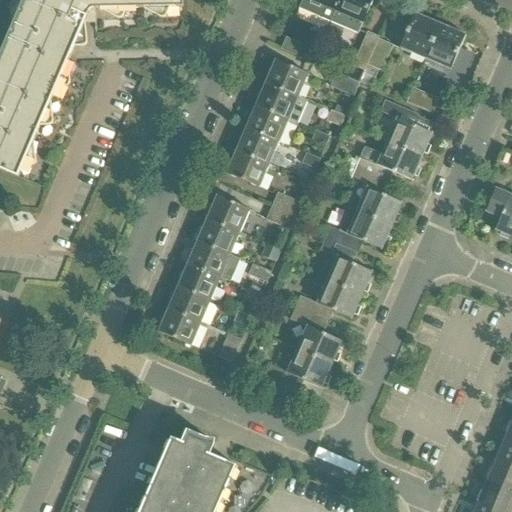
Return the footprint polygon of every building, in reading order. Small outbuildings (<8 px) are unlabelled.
[(25,0),(23,5),(14,5),(13,6),(12,7),(11,8),(11,9),(13,28),(0,59),(0,170),(19,179),(87,18),(96,18),(96,10),(183,8),(183,0),(25,0)] [(303,0),(300,9),(319,18),(333,24),(338,13),(343,0),(303,0)] [(343,0),(338,13),(333,24),(361,35),(365,25),(375,0),(343,0)] [(418,15),(402,50),(428,61),(443,26),(418,15)] [(453,73),(469,37),(443,26),(428,61),(453,73)] [(381,39),(370,34),(354,68),(366,73),(368,67),(380,41),(381,39)] [(283,51),(316,67),(322,54),(288,39),(283,51)] [(383,74),(395,47),(380,41),(368,67),(383,74)] [(308,77),(276,63),(266,86),(298,100),(299,98),(308,77)] [(330,89),(353,99),(359,85),(336,75),(330,89)] [(257,107),(289,121),(287,124),(298,128),(309,102),(299,98),(298,100),(266,86),(257,107)] [(441,101),(415,90),(408,105),(434,116),(441,101)] [(386,103),(382,114),(398,121),(388,144),(423,160),(434,137),(432,136),(435,127),(419,120),(419,118),(386,103)] [(289,121),(257,107),(247,129),(279,143),(287,124),(289,121)] [(346,117),(331,111),(327,122),(342,128),(346,117)] [(279,143),(247,129),(237,151),(270,165),(279,143)] [(312,142),(326,148),(330,138),(316,132),(312,142)] [(360,160),(356,170),(357,171),(390,185),(395,174),(413,183),(423,160),(388,144),(382,157),(365,150),(360,160)] [(228,174),(260,188),(270,165),(237,151),(228,174)] [(320,160),(306,154),(302,165),(316,170),(320,160)] [(356,170),(350,182),(368,190),(358,212),(358,213),(393,229),(404,205),(385,196),(390,185),(357,171),(356,170)] [(511,196),(495,190),(486,213),(500,219),(495,231),(511,238),(511,196)] [(300,203),(278,193),(272,207),(295,216),(300,203)] [(250,211),(218,197),(208,221),(240,235),(250,211)] [(266,220),(289,229),(295,216),(272,207),(266,220)] [(332,228),(327,240),(360,255),(365,243),(383,251),(393,229),(358,213),(358,212),(350,209),(340,232),(332,228)] [(240,235),(208,221),(198,244),(230,257),(231,256),(240,235)] [(327,240),(321,252),(338,259),(327,283),(363,298),(373,274),(355,266),(360,255),(327,240)] [(188,265),(220,279),(221,279),(231,283),(241,260),(231,256),(230,257),(198,244),(188,265)] [(220,279),(188,265),(178,288),(211,302),(220,279)] [(249,276),(267,284),(272,273),(253,265),(249,276)] [(301,298),(296,309),(328,323),(333,312),(353,321),(363,298),(327,283),(317,305),(301,298)] [(211,302),(178,288),(169,310),(201,324),(211,302)] [(243,299),(258,306),(263,297),(248,290),(243,299)] [(296,309),(292,320),(308,327),(297,351),(332,367),(343,342),(324,334),(328,323),(296,309)] [(201,324),(169,310),(159,333),(191,347),(201,324)] [(234,323),(250,329),(254,318),(239,312),(234,323)] [(218,358),(220,359),(232,364),(242,341),(228,335),(218,358)] [(269,369),(265,378),(299,391),(303,381),(323,389),(331,369),(332,367),(297,351),(289,369),(287,374),(276,369),(270,366),(269,369)] [(287,404),(292,391),(281,386),(275,399),(287,404)] [(219,511),(238,468),(227,463),(210,456),(214,447),(214,445),(214,444),(206,443),(189,435),(189,436),(189,437),(186,445),(174,440),(170,448),(149,498),(143,511),(219,511)] [(511,438),(507,436),(497,459),(511,465),(511,438)] [(511,465),(497,459),(488,482),(511,492),(511,465)] [(511,511),(511,492),(488,482),(478,506),(492,511),(511,511)]
